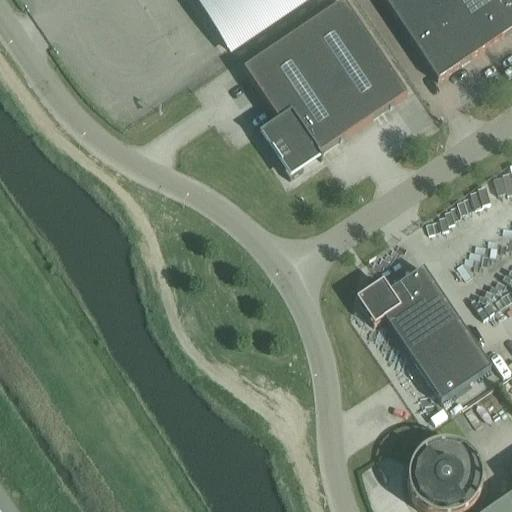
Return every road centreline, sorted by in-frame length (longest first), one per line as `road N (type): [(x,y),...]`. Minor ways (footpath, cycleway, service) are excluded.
road 1 (unclassified): [(289,273),(217,210),(118,157),(81,127),(0,16)]
road 2 (unclassified): [(289,273),(511,123)]
road 3 (unclassified): [(344,511),(321,356),(289,273)]
